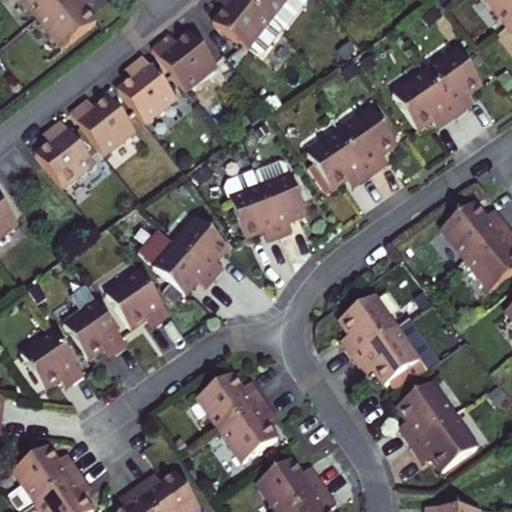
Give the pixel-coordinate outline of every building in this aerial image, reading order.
[(16,0),(34,22),(61,0),(16,0)] [(84,0),(61,0),(34,22),(58,53),(93,26),(82,12),(89,6),(84,0)] [(272,23),(242,0),(221,0),(216,6),(224,12),(218,19),(213,26),(247,54),(250,51),(272,23)] [(242,0),(272,23),(290,0),(242,0)] [(300,0),(290,0),(272,23),(280,34),(282,36),(306,5),(300,0)] [(511,0),(483,0),(506,29),(511,24),(511,0)] [(280,34),(272,23),(250,51),(260,59),(280,34)] [(167,38),(150,51),(184,94),(216,70),(188,34),(174,46),(167,38)] [(357,52),(350,44),(338,53),(345,62),(357,52)] [(482,88),(457,52),(425,75),(456,120),(461,116),(467,112),(461,103),(468,99),(482,88)] [(115,92),(142,127),(174,102),(141,59),(133,65),(125,72),(130,79),(115,92)] [(438,119),(445,128),(450,124),(456,120),(425,75),(392,97),(417,134),(432,123),(438,119)] [(275,97),(265,104),(274,116),(284,110),(275,97)] [(85,102),(68,116),(102,159),(134,134),(106,98),(99,104),(91,110),(85,102)] [(468,99),(461,103),(467,112),(474,107),(468,99)] [(267,116),(258,104),(245,114),(254,126),(267,116)] [(397,148),(372,111),(339,134),(370,179),(376,176),(382,172),(376,163),(382,158),(397,148)] [(432,123),(438,132),(445,128),(438,119),(432,123)] [(32,156),(60,191),(92,166),(59,123),(51,130),(42,136),(48,144),(32,156)] [(266,127),(254,136),(260,145),(273,137),(266,127)] [(365,183),(370,179),(339,134),(307,157),(315,168),(332,193),(346,183),(353,178),(359,187),(365,183)] [(382,172),(388,167),(382,158),(376,163),(382,172)] [(260,188),(290,177),(285,163),(254,175),(260,188)] [(326,198),(332,193),(315,168),(308,172),(326,198)] [(208,169),(194,178),(201,188),(215,179),(208,169)] [(260,188),(254,175),(224,187),(229,201),(260,188)] [(290,177),(260,188),(280,240),(292,235),(291,230),(289,225),(306,218),(290,177)] [(346,183),(353,192),(359,187),(353,178),(346,183)] [(148,185),(137,194),(143,202),(155,193),(148,185)] [(274,242),(280,240),(260,188),(229,201),(246,242),(263,235),(267,245),(274,242)] [(475,205),(441,233),(465,264),(508,230),(500,219),(491,226),(486,219),(481,212),(475,205)] [(0,241),(16,229),(0,208),(0,241)] [(495,213),(486,219),(491,226),(500,219),(495,213)] [(229,250),(196,221),(174,245),(215,282),(219,277),(224,272),(216,265),(229,250)] [(511,234),(508,230),(465,264),(490,295),(511,277),(511,252),(508,247),(511,244),(511,234)] [(215,282),(174,245),(159,232),(138,257),(185,299),(198,285),(206,292),(210,287),(215,282)] [(164,324),(170,319),(139,274),(106,297),(131,334),(145,323),(152,319),(159,328),(164,324)] [(38,289),(27,296),(36,310),(47,302),(38,289)] [(122,354),(128,350),(86,290),(71,301),(81,315),(63,327),(88,364),(103,354),(110,349),(116,357),(122,354)] [(349,357),(353,362),(398,331),(376,298),(339,324),(349,338),(354,345),(345,351),(349,357)] [(145,323),(152,332),(159,328),(152,319),(145,323)] [(408,324),(398,331),(428,373),(438,366),(408,324)] [(428,373),(398,331),(353,362),(357,368),(361,373),(370,367),(374,374),(392,398),(428,373)] [(79,383),(84,379),(53,334),(20,357),(45,393),(60,383),(67,379),(73,387),(79,383)] [(340,344),(345,351),(354,345),(349,338),(340,344)] [(103,354),(109,362),(116,357),(110,349),(103,354)] [(374,374),(370,367),(361,373),(366,380),(374,374)] [(197,402),(219,434),(264,402),(260,397),(256,391),(248,397),(243,391),(233,376),(197,402)] [(60,383),(66,392),(73,387),(67,379),(60,383)] [(256,391),(252,385),(243,391),(248,397),(256,391)] [(407,443),(410,449),(455,418),(433,385),(397,411),(406,425),(411,432),(403,438),(407,443)] [(506,403),(498,392),(488,400),(496,410),(506,403)] [(268,408),(264,402),(219,434),(242,466),(278,441),(268,427),(263,420),(272,414),(268,408)] [(268,427),(277,421),(272,414),(263,420),(268,427)] [(478,450),(455,418),(410,449),(414,455),(418,460),(427,454),(432,461),(442,476),(478,450)] [(398,431),(403,438),(411,432),(406,425),(398,431)] [(171,448),(179,459),(189,453),(181,442),(171,448)] [(24,466),(39,456),(32,445),(17,456),(24,466)] [(8,498),(18,511),(27,511),(80,475),(75,468),(72,464),(63,470),(59,464),(48,449),(39,456),(24,466),(12,474),(22,489),(8,498)] [(432,461),(427,454),(418,460),(423,467),(432,461)] [(63,470),(72,464),(67,457),(59,464),(63,470)] [(273,511),(289,511),(324,488),(320,483),(316,477),(307,483),(302,476),(292,462),(256,487),(273,511)] [(316,477),(311,470),(302,476),(307,483),(316,477)] [(80,475),(27,511),(91,511),(84,500),(79,493),(88,487),(84,481),(80,475)] [(154,491),(148,482),(142,486),(137,489),(152,511),(200,511),(175,476),(161,486),(154,491)] [(161,486),(155,477),(148,482),(154,491),(161,486)] [(84,500),(92,493),(88,487),(79,493),(84,500)] [(332,499),(324,488),(289,511),(327,511),(323,505),(332,499)] [(152,511),(137,490),(131,494),(126,498),(132,506),(125,511),(123,511),(152,511)] [(132,506),(126,498),(119,502),(125,511),(132,506)] [(327,511),(336,506),(332,499),(323,505),(327,511)]
